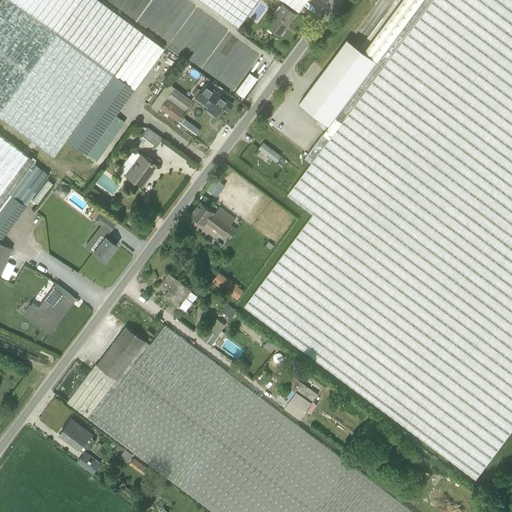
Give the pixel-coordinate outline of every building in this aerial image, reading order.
[(164,49),(162,47),(97,0),(0,0),(0,1),(0,117),(53,156),(66,139),(84,152),(95,162),(124,122),(115,116),(164,49)] [(199,0),(237,28),(257,0),(282,0),(298,12),(306,0),(199,0)] [(329,125),(323,134),(305,157),(312,162),(288,194),(313,213),(244,305),(476,478),(511,429),(511,0),(402,0),(364,51),(347,39),(299,103),(329,125)] [(266,26),(279,36),(295,15),(282,5),(266,26)] [(249,73),(235,92),(242,97),(256,78),(249,73)] [(159,108),(196,136),(200,130),(181,116),(192,100),(167,83),(150,107),(156,112),(159,108)] [(194,96),(196,97),(195,98),(207,107),(217,114),(222,109),(227,112),(232,105),(227,101),(205,84),(201,90),(199,89),(197,89),(193,93),(194,96)] [(162,138),(147,127),(141,136),(156,146),(162,138)] [(10,195),(33,163),(35,161),(0,134),(0,210),(11,196),(10,195)] [(281,156),(263,143),(259,149),(277,162),(281,156)] [(151,175),(149,174),(155,165),(134,150),(127,160),(133,164),(125,175),(142,187),(151,175)] [(0,238),(1,239),(49,175),(33,163),(10,195),(11,196),(0,210),(0,238)] [(125,187),(130,191),(134,186),(128,183),(125,187)] [(217,189),(216,188),(210,184),(207,189),(213,194),(217,189)] [(191,215),(196,218),(204,224),(206,222),(223,235),(235,219),(220,207),(215,214),(201,203),(191,215)] [(109,231),(114,224),(95,210),(90,217),(109,231)] [(85,246),(104,261),(117,245),(105,236),(98,246),(90,239),(85,246)] [(0,274),(12,249),(0,243),(0,274)] [(178,307),(179,306),(185,311),(192,301),(186,297),(191,290),(169,273),(161,283),(170,289),(164,296),(178,307)] [(222,287),(232,294),(237,286),(239,285),(229,278),(222,287)] [(59,319),(76,298),(56,283),(52,288),(59,293),(46,309),(42,314),(29,305),(23,313),(49,333),(59,319)] [(226,303),(222,309),(233,317),(237,311),(226,303)] [(67,402),(88,417),(213,511),(414,511),(165,324),(150,344),(126,326),(97,364),(96,364),(67,402)] [(206,327),(199,336),(212,345),(218,336),(209,329),(206,327)] [(269,340),(263,347),(271,353),(276,345),(269,340)] [(312,403),(317,395),(297,379),(304,370),(299,366),(286,384),(312,403)] [(60,434),(83,452),(86,448),(87,449),(94,440),(88,436),(91,434),(71,419),(60,434)] [(356,462),(364,451),(359,448),(352,458),(356,462)] [(133,455),(125,450),(120,457),(127,462),(133,455)] [(101,463),(96,460),(86,451),(78,461),(89,469),(94,473),(101,463)] [(148,469),(149,468),(135,458),(130,464),(143,474),(144,473),(147,476),(151,471),(148,469)] [(134,492),(125,486),(122,490),(131,496),(134,492)]
